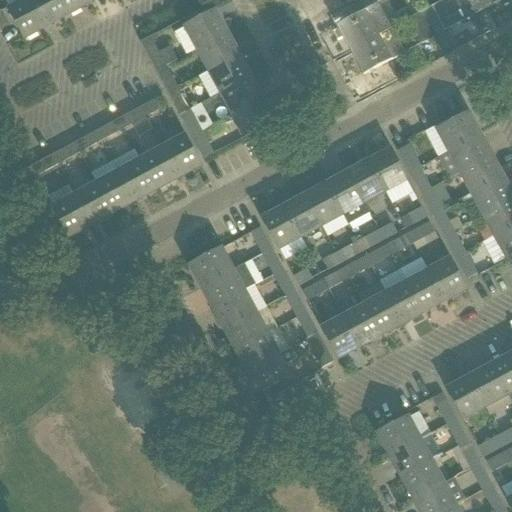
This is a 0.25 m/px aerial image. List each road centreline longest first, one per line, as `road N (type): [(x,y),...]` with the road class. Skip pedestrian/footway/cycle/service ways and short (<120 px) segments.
road 1 (residential): [(75,278),(318,143)]
road 2 (residential): [(175,295),(251,437),(282,446),(346,410)]
road 3 (residential): [(346,410),(511,320)]
road 4 (residential): [(164,0),(0,83)]
road 5 (residential): [(318,143),(474,58)]
road 6 (residential): [(318,143),(240,0)]
